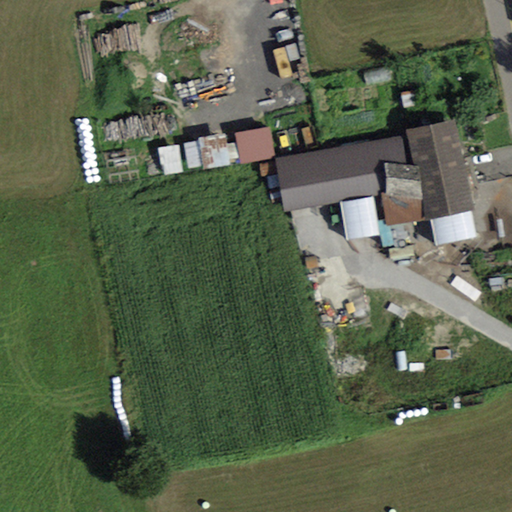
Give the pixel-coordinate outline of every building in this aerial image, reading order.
[(416,179),(466,168),(456,119),(405,130),(406,136),(413,166),(416,179)] [(276,158),(270,128),(236,134),(242,164),(276,158)] [(205,135),(209,163),(233,160),(230,132),(205,135)] [(413,166),(406,136),(277,159),(285,212),(340,202),(373,197),(381,195),(386,195),(384,164),(413,166)] [(381,195),(388,228),(427,220),(416,179),(413,166),(384,164),(386,195),(381,195)] [(466,168),(416,179),(427,220),(475,210),(466,168)] [(347,242),(380,236),(373,197),(340,202),(347,242)]
